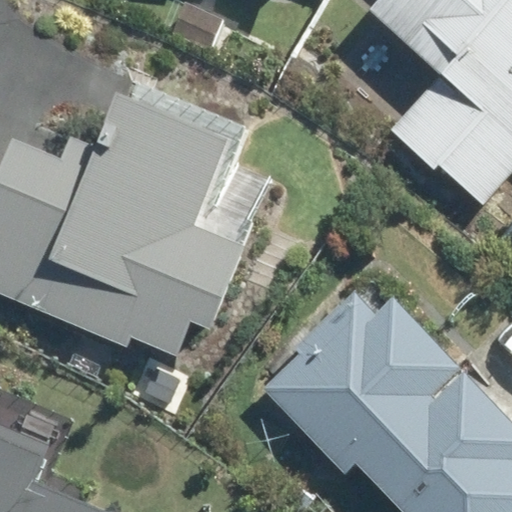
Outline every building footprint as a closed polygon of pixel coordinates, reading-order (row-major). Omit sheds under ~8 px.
[(243,22),(195,0),(183,0),(169,30),(227,58),(243,22)] [(511,0),(383,0),(382,1),(453,67),(408,118),(496,198),(511,180),(511,0)] [(0,173),(0,284),(138,342),(143,331),(190,351),(204,316),(224,324),(259,239),(210,219),(245,129),(135,84),(111,141),(84,130),(74,154),(26,134),(8,177),(0,173)] [(324,422),(413,511),(511,511),(511,477),(511,475),(511,461),(457,406),(478,386),(400,308),(374,332),(349,308),(306,352),(313,359),(279,394),(315,430),(324,422)] [(0,414),(0,511),(135,511),(51,476),(64,441),(0,414)]
